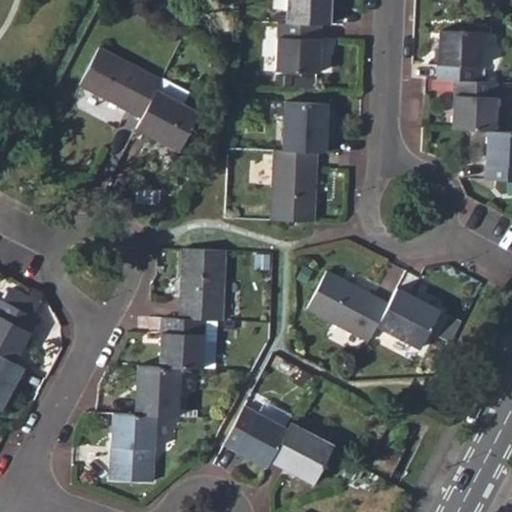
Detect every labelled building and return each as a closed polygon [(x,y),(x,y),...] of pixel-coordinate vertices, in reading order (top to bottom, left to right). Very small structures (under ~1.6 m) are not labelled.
[(287,0),(286,21),(321,23),(328,23),(329,0),(287,0)] [(321,23),(286,21),(278,21),(276,69),(319,71),(321,23)] [(454,78),(479,79),(481,29),(438,28),(436,78),(454,78)] [(141,116),(160,79),(98,47),(78,84),(141,116)] [(160,79),(141,116),(135,126),(179,149),(198,111),(183,104),(190,91),(162,76),(160,79)] [(487,128),(495,129),(497,80),(479,79),(454,78),(453,127),(487,128)] [(282,149),(317,151),(324,151),(327,102),(285,99),(282,149)] [(511,129),(495,129),(487,128),(485,178),(511,178),(511,129)] [(317,151),(282,149),(273,148),(270,218),(313,220),(317,151)] [(178,316),(219,319),(221,319),(225,249),(182,247),(178,316)] [(375,324),(387,301),(326,269),(306,307),(367,339),(375,324)] [(387,301),(375,324),(419,347),(439,309),(396,286),(387,301)] [(0,353),(14,361),(37,318),(15,306),(21,294),(12,289),(6,301),(0,298),(0,353)] [(39,303),(21,294),(15,306),(33,316),(39,303)] [(160,364),(180,366),(217,368),(219,319),(178,316),(162,315),(160,364)] [(14,361),(0,353),(0,407),(22,366),(14,361)] [(135,413),(155,414),(177,415),(180,366),(160,364),(138,363),(135,413)] [(269,460),(287,427),(244,405),(224,443),(266,466),(269,460)] [(155,414),(135,413),(113,412),(109,477),(152,480),(155,414)] [(287,427),(269,460),(313,483),(333,444),(290,421),(287,427)] [(362,466),(387,479),(400,454),(376,441),(362,466)]
